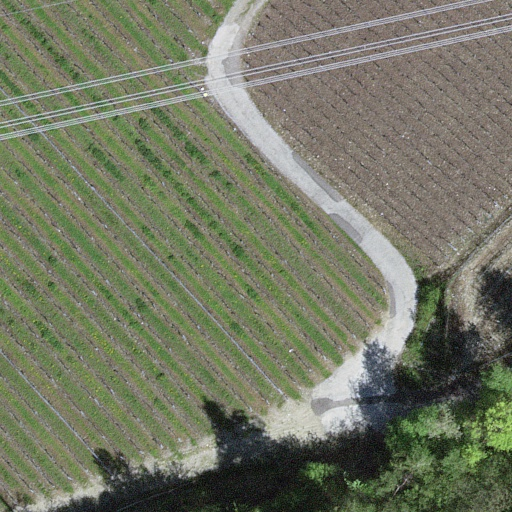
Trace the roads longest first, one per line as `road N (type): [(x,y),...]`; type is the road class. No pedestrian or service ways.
road 1 (track): [(265,0),(225,73),(331,214),(420,302),(420,388),(383,433)]
road 2 (track): [(58,511),(309,441),(383,433)]
